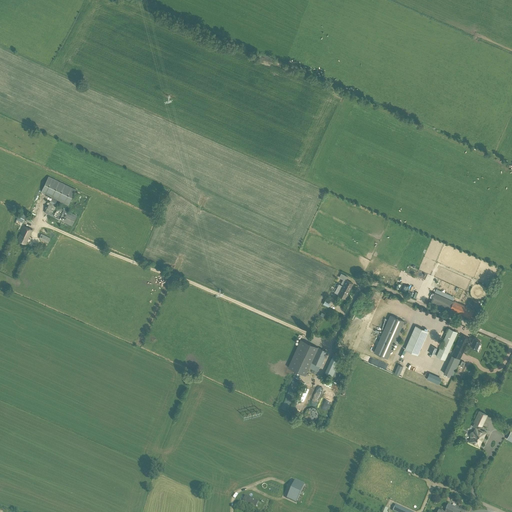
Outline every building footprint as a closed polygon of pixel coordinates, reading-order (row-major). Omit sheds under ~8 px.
[(49,176),(41,192),(52,197),(44,213),(72,226),(77,216),(55,205),(57,200),(68,205),(76,190),(49,176)] [(24,219),(25,216),(26,215),(20,213),(16,220),(22,223),(24,219)] [(24,226),(17,240),(26,244),(33,230),(24,226)] [(41,233),(38,239),(48,244),(50,238),(41,233)] [(343,285),(338,294),(345,298),(346,297),(347,297),(348,295),(347,294),(353,283),(346,280),(347,277),(341,273),(339,277),(343,279),(341,283),(343,285)] [(435,292),(430,303),(448,312),(450,309),(470,319),(474,310),(435,292)] [(390,315),(374,352),(388,358),(405,321),(390,315)] [(418,323),(407,345),(419,351),(430,328),(418,323)] [(443,340),(436,356),(445,359),(452,344),(457,333),(448,329),(443,340)] [(461,334),(452,355),(460,358),(467,343),(469,339),(469,338),(461,334)] [(469,339),(467,343),(471,344),(470,345),(473,346),(471,349),(478,352),(481,345),(479,344),(480,341),(474,338),(472,341),(469,339)] [(305,375),(312,362),(318,347),(301,339),(288,367),(305,375)] [(318,347),(312,362),(320,366),(327,351),(318,347)] [(341,358),(333,354),(331,359),(338,362),(341,358)] [(452,355),(444,373),(452,376),(460,358),(452,355)] [(434,379),(436,375),(416,367),(414,371),(434,379)] [(470,437),(468,441),(479,447),(486,431),(479,428),(481,425),(482,426),(487,415),(478,410),(473,421),(478,423),(476,427),(475,426),(473,430),(471,431),(470,431),(469,433),(469,435),(470,437)] [(219,466),(217,472),(224,475),(227,469),(219,466)] [(295,480),(287,498),(296,503),(304,485),(295,480)] [(258,501),(245,495),(242,501),(250,505),(250,506),(253,507),(253,506),(256,507),(258,501)]
